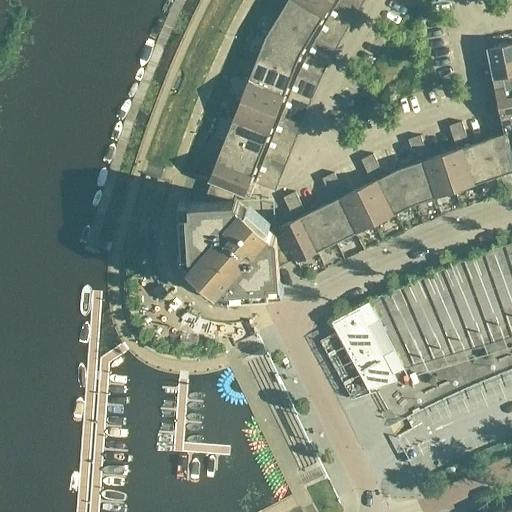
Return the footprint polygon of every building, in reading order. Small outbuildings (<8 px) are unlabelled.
[(310,38),(322,19),(289,0),(288,0),(277,18),(310,38)] [(331,0),(289,0),(322,19),(333,1),(331,0)] [(348,28),(329,16),(322,27),(341,39),(348,28)] [(277,18),(264,39),(299,56),(310,38),(277,18)] [(291,76),(299,56),(264,39),(255,62),(291,76)] [(480,83),(492,81),(492,80),(511,75),(511,45),(486,51),(488,64),(477,67),(480,83)] [(328,63),(308,53),(302,65),(322,75),(328,63)] [(255,62),(247,82),(283,96),(291,76),(255,62)] [(511,75),(492,80),(492,81),(496,100),(484,102),(486,111),(511,105),(511,75)] [(275,116),(283,96),(247,82),(239,102),(275,116)] [(311,100),(290,92),(285,104),(306,112),(311,100)] [(267,136),(275,116),(239,102),(231,122),(267,136)] [(502,130),(503,135),(503,136),(511,134),(511,105),(486,111),(487,115),(489,114),(490,117),(495,132),(502,130)] [(231,122),(223,142),(259,157),(267,136),(231,122)] [(448,127),(454,146),(467,142),(460,123),(448,127)] [(274,132),(269,144),(290,152),(295,140),(274,132)] [(511,134),(503,136),(511,161),(511,134)] [(511,161),(503,136),(503,135),(483,142),(495,179),(511,173),(511,161)] [(419,137),(407,141),(413,160),(426,156),(419,137)] [(251,177),(259,157),(223,142),(215,162),(251,177)] [(475,186),(495,179),(483,142),(462,149),(475,186)] [(442,156),(454,192),(475,186),(462,149),(442,156)] [(372,156),(360,161),(368,179),(380,173),(372,156)] [(434,199),(454,192),(442,156),(422,163),(434,199)] [(209,185),(236,195),(243,198),(251,177),(215,162),(207,183),(209,185)] [(434,199),(422,163),(398,170),(413,206),(434,199)] [(393,216),(413,206),(398,170),(376,181),(393,216)] [(274,193),(279,181),(258,172),(253,184),(274,193)] [(333,175),(321,180),(329,198),(341,192),(333,175)] [(356,191),(373,225),(393,216),(376,181),(356,191)] [(189,267),(191,269),(214,289),(216,291),(221,284),(227,284),(228,297),(269,294),(268,282),(278,282),(277,269),(294,261),(282,235),(275,238),(233,202),(236,195),(209,185),(202,204),(190,204),(191,214),(179,215),(181,255),(194,255),(195,261),(189,267)] [(354,235),(373,225),(356,191),(337,200),(354,235)] [(302,211),(294,193),(282,199),(291,217),(302,211)] [(318,209),(335,244),(354,235),(337,200),(318,209)] [(315,254),(335,244),(318,209),(298,219),(315,254)] [(282,235),(294,261),(295,264),(315,254),(298,219),(278,229),(282,235)] [(202,298),(210,301),(214,289),(191,269),(179,274),(184,282),(189,288),(195,294),(202,298)] [(364,329),(369,327),(378,322),(368,303),(354,311),(364,329)] [(394,351),(378,322),(369,327),(364,329),(354,311),(331,323),(367,390),(396,382),(384,357),(394,351)]
